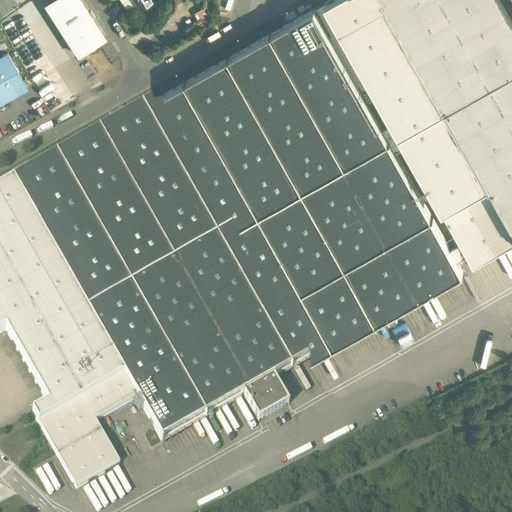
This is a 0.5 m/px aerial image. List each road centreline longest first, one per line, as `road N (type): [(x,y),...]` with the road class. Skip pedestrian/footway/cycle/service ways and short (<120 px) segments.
road 1 (unclassified): [(0,157),(147,80)]
road 2 (unclassified): [(147,80),(242,25),(261,1)]
